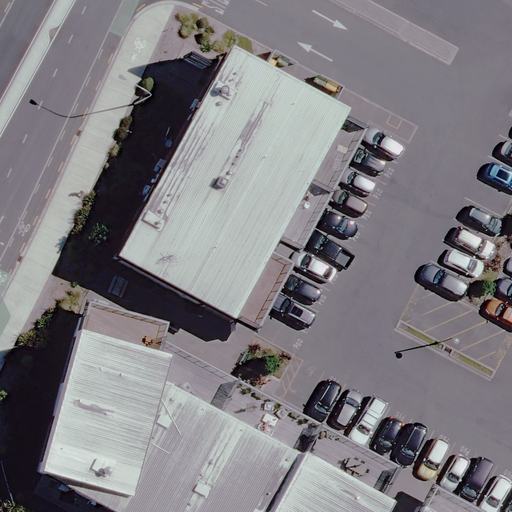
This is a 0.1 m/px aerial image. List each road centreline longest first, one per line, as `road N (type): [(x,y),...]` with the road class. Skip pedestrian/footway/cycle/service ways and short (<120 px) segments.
road 1 (unknown): [(511,151),(234,0)]
road 2 (tertiary): [(106,0),(0,204)]
